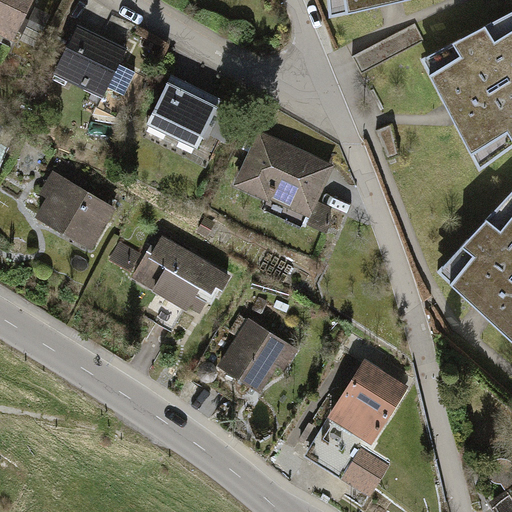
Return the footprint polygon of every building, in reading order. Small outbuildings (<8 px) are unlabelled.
[(0,0),(0,34),(13,41),(33,0),(0,0)] [(328,0),(330,18),(406,0),(328,0)] [(511,11),(421,59),(480,170),(511,146),(511,11)] [(92,31),(78,25),(55,73),(103,97),(124,55),(89,38),(92,31)] [(423,40),(414,25),(354,56),(362,72),(423,40)] [(171,75),(146,125),(197,149),(221,99),(171,75)] [(261,135),(239,183),(267,196),(271,189),(308,207),(307,221),(327,230),(331,221),(330,208),(314,201),(330,166),(261,135)] [(62,178),(40,216),(90,245),(113,207),(62,178)] [(511,191),(438,271),(511,339),(511,191)] [(148,254),(135,276),(187,307),(188,305),(199,312),(211,292),(218,295),(229,276),(163,238),(157,248),(151,245),(146,253),(148,254)] [(251,321),(222,366),(259,389),(288,344),(251,321)] [(406,388),(365,362),(314,443),(348,465),(366,437),(372,441),(406,388)] [(363,448),(348,478),(375,492),(391,462),(363,448)] [(510,492),(493,502),(500,511),(511,511),(511,470),(501,478),(510,492)]
